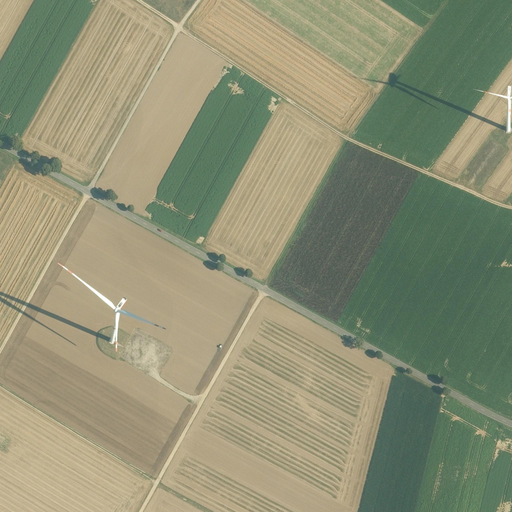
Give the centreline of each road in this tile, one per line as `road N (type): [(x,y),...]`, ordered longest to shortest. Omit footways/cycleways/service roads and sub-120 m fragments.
road 1 (secondary): [(511,425),(0,145)]
road 2 (track): [(453,0),(351,141),(265,292)]
road 3 (track): [(140,511),(265,292)]
road 4 (track): [(0,386),(208,511)]
road 5 (track): [(89,194),(200,0)]
road 6 (track): [(89,194),(0,352)]
